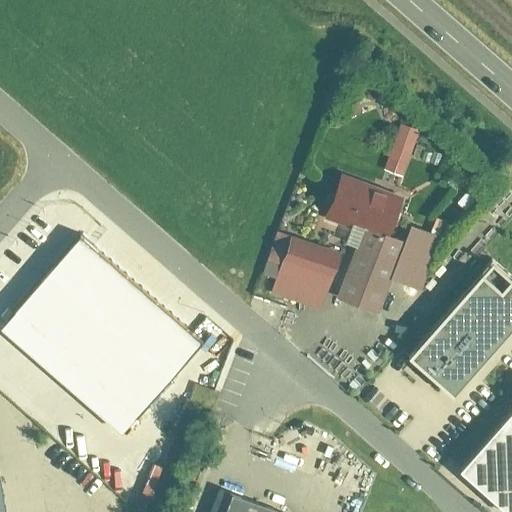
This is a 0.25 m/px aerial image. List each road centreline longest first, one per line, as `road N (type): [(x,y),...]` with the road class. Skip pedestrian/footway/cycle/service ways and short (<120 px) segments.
road 1 (residential): [(462,511),(51,159)]
road 2 (primary): [(409,0),(511,89)]
